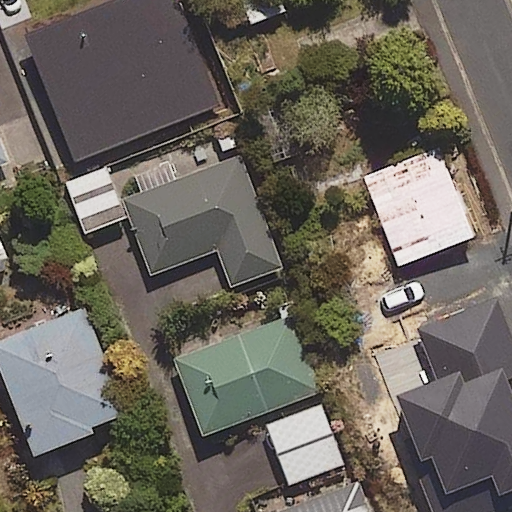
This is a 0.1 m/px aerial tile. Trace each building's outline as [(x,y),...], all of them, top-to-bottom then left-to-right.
[(109,0),(22,35),(73,162),(219,103),(177,0),(109,0)] [(0,167),(10,164),(0,138),(0,167)] [(444,149),(368,176),(402,270),(478,243),(444,149)] [(283,269),(240,159),(125,203),(154,276),(218,252),(232,289),(283,269)] [(127,220),(108,169),(67,185),(86,235),(127,220)] [(420,476),(433,511),(487,511),(511,503),(511,393),(507,381),(511,379),(511,333),(497,293),(415,323),(436,380),(397,395),(419,454),(428,451),(435,470),(420,476)] [(0,339),(0,364),(35,459),(99,435),(96,427),(125,417),(84,308),(0,339)] [(177,354),(207,437),(327,393),(296,310),(177,354)] [(344,464),(320,406),(268,428),(292,486),(344,464)] [(370,511),(360,483),(286,511),(370,511)]
